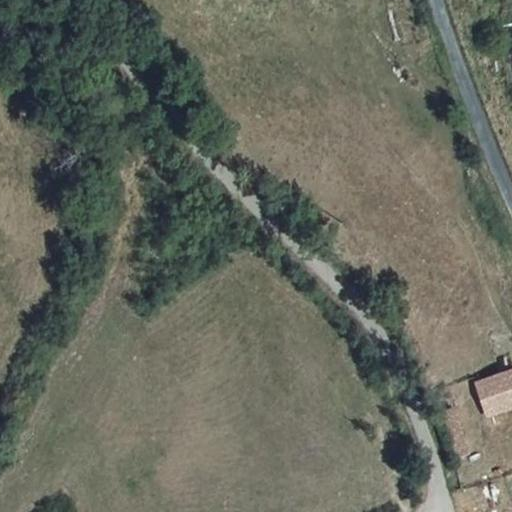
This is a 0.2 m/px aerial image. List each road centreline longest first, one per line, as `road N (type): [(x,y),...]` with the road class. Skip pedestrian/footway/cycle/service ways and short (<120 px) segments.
road 1 (unclassified): [(441,505),(425,431),(389,349),(345,290),(64,0)]
road 2 (unclassified): [(511,195),(434,0)]
